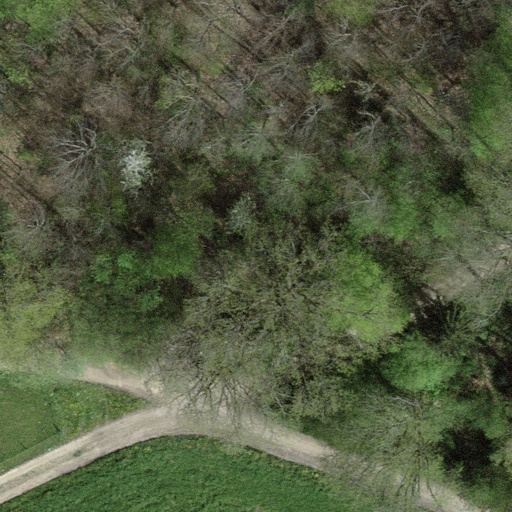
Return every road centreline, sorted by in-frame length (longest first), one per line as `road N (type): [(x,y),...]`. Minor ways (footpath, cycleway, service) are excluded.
road 1 (track): [(199,399),(343,347),(511,250)]
road 2 (track): [(441,511),(199,399)]
road 3 (track): [(0,496),(199,399)]
road 4 (track): [(0,351),(113,362),(199,399)]
